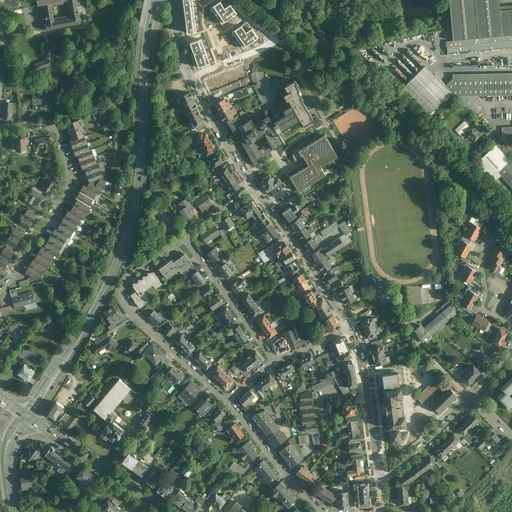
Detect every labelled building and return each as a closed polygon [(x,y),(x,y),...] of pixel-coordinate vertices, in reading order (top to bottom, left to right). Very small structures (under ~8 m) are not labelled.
[(35,0),(35,2),(38,1),(38,5),(36,6),(36,8),(36,9),(44,7),(47,24),(44,24),(45,30),(81,24),(79,12),(78,6),(76,0),(35,0)] [(182,0),(187,33),(197,32),(192,0),(182,0)] [(511,6),(501,8),(500,0),(448,0),(452,26),(446,26),(448,54),(511,48),(511,6)] [(220,1),(211,8),(222,24),(237,13),(230,4),(224,8),(220,1)] [(241,25),(232,32),(243,48),(258,38),(252,28),(246,32),(241,25)] [(201,39),(190,43),(199,68),(210,63),(201,39)] [(240,50),(226,56),(227,60),(241,54),(240,50)] [(49,59),(35,64),(37,70),(51,65),(49,59)] [(433,116),(453,96),(511,95),(511,74),(453,75),(453,79),(444,87),(425,68),(404,88),(433,116)] [(256,72),(251,74),(253,85),(259,84),(256,72)] [(299,91),(296,85),(297,84),(295,80),(284,87),(288,93),(284,95),(287,101),(291,106),(293,111),(294,110),(300,120),(304,126),(306,130),(316,125),(314,120),(301,99),(302,98),(298,92),(299,91)] [(205,91),(209,101),(235,91),(232,82),(215,89),(214,87),(205,91)] [(169,84),(165,86),(170,97),(174,95),(169,84)] [(259,84),(254,86),(262,104),(267,102),(259,84)] [(234,93),(237,100),(250,95),(247,88),(234,93)] [(190,92),(179,97),(181,102),(183,105),(193,100),(190,92)] [(56,93),(33,94),(33,103),(42,103),(42,106),(49,106),(49,103),(56,103),(56,93)] [(221,101),(218,102),(214,104),(217,110),(217,111),(218,112),(219,113),(229,108),(231,107),(228,101),(226,102),(224,99),(221,102),(221,101)] [(193,100),(183,105),(183,107),(187,113),(197,108),(193,100)] [(251,119),(246,122),(246,123),(243,125),(238,116),(234,117),(227,121),(227,122),(228,122),(239,140),(238,140),(239,140),(240,140),(249,155),(249,156),(253,162),(255,165),(261,161),(264,159),(262,156),(262,157),(260,153),(253,141),(265,134),(272,146),(274,149),(284,143),(278,133),(300,120),(294,110),(293,111),(291,106),(284,110),(286,115),(272,123),(268,116),(258,122),(259,124),(255,126),(251,119)] [(197,108),(187,113),(190,120),(200,115),(197,108)] [(229,108),(219,113),(224,122),(227,121),(234,117),(233,114),(235,113),(232,109),(230,110),(229,108)] [(112,109),(106,111),(109,120),(115,118),(112,109)] [(8,111),(5,110),(5,111),(3,119),(11,120),(13,111),(12,111),(12,112),(8,111)] [(99,114),(94,116),(97,124),(102,122),(99,114)] [(200,115),(190,120),(192,124),(190,124),(193,128),(194,128),(199,125),(199,126),(202,125),(201,124),(204,122),(200,115)] [(80,120),(67,124),(72,141),(85,136),(86,136),(80,120)] [(465,120),(455,130),(461,137),(464,134),(473,144),(483,135),(473,125),(471,127),(465,120)] [(511,136),(511,127),(502,127),(502,137),(511,136)] [(203,135),(202,132),(196,136),(198,140),(196,141),(198,143),(199,142),(201,146),(210,141),(208,137),(208,136),(207,134),(206,134),(205,133),(203,135)] [(298,172),(290,177),(299,191),(302,189),(304,191),(310,188),(308,185),(325,175),(321,169),(320,167),(337,157),(324,135),(303,146),(303,144),(291,152),(294,161),(304,158),(308,165),(298,171),(298,172)] [(72,141),(70,141),(70,142),(71,142),(73,148),(73,149),(73,148),(75,155),(75,156),(77,155),(90,150),(85,136),(72,141)] [(49,137),(35,140),(36,145),(37,148),(41,147),(42,147),(44,147),(45,152),(44,152),(44,153),(52,151),(50,142),(49,137)] [(25,138),(16,139),(17,151),(26,151),(26,147),(25,138)] [(210,141),(201,146),(197,148),(201,146),(203,149),(202,150),(204,154),(205,153),(207,155),(213,152),(211,149),(214,148),(214,147),(213,145),(212,145),(210,141)] [(508,154),(511,151),(506,145),(503,147),(508,154)] [(511,161),(496,146),(478,163),(494,181),(500,175),(511,186),(511,161)] [(272,150),(270,147),(260,153),(262,157),(262,156),(272,150)] [(90,150),(77,155),(80,162),(82,169),(84,168),(97,164),(91,149),(90,150)] [(219,155),(211,159),(212,163),(211,163),(213,167),(215,166),(223,162),(221,158),(221,157),(220,155),(219,155)] [(97,164),(84,168),(87,175),(89,182),(101,178),(103,178),(99,163),(97,164)] [(226,167),(218,173),(220,176),(213,179),(215,183),(223,178),(230,173),(226,167)] [(230,173),(223,178),(225,182),(222,184),(224,187),(227,185),(235,180),(232,176),(233,176),(232,174),(231,174),(230,173)] [(270,174),(262,179),(263,180),(261,182),(268,192),(282,182),(278,177),(275,178),(274,176),(272,177),(270,174)] [(101,178),(89,182),(88,184),(87,187),(97,193),(98,194),(106,181),(101,178)] [(56,184),(48,179),(42,189),(47,192),(50,194),(56,184)] [(239,187),(235,180),(227,185),(229,188),(230,188),(232,192),(233,191),(240,187),(239,187)] [(87,187),(84,185),(80,191),(80,192),(76,198),(78,199),(89,206),(97,193),(87,187)] [(32,189),(29,193),(37,198),(32,206),(40,211),(47,199),(41,195),(32,189)] [(205,193),(195,201),(202,211),(212,203),(208,196),(206,193),(205,193)] [(294,194),(287,199),(291,204),(298,200),(294,194)] [(89,206),(78,199),(70,212),(81,218),(81,219),(83,220),(91,207),(89,206)] [(189,204),(185,199),(179,203),(179,204),(181,203),(184,208),(179,211),(184,217),(183,218),(185,221),(193,216),(190,212),(193,210),(189,204)] [(251,200),(241,208),(241,209),(244,213),(243,214),(244,214),(245,213),(248,217),(248,218),(252,215),(255,219),(261,214),(251,200)] [(310,204),(301,211),(301,212),(302,213),(312,207),(310,204)] [(291,208),(282,214),(289,222),(297,216),(295,213),(298,210),(295,206),(292,209),(291,208)] [(34,214),(28,211),(26,214),(25,213),(23,217),(32,222),(35,219),(33,218),(35,215),(34,214)] [(81,218),(70,212),(69,211),(65,217),(77,225),(81,219),(81,218)] [(261,214),(255,219),(257,221),(254,224),(257,228),(268,220),(263,213),(261,214)] [(32,222),(23,217),(21,220),(22,221),(20,224),(26,228),(27,228),(28,226),(30,227),(32,222)] [(77,225),(65,217),(61,224),(73,231),(77,225)] [(229,217),(221,222),(225,228),(226,230),(234,224),(229,217)] [(296,232),(305,226),(301,220),(302,219),(300,217),(290,224),(293,228),(294,228),(296,231),(296,232)] [(268,220),(257,228),(259,231),(260,233),(263,230),(265,232),(273,226),(268,220)] [(336,221),(320,231),(324,236),(339,226),(336,221)] [(351,232),(344,221),(339,225),(345,234),(346,235),(347,235),(351,232)] [(473,224),(470,222),(468,225),(470,226),(469,229),(478,234),(481,228),(473,224)] [(73,231),(61,224),(57,230),(68,237),(69,238),(73,231)] [(215,226),(201,236),(206,243),(220,233),(219,231),(215,226)] [(265,232),(262,234),(265,238),(264,238),(267,242),(270,240),(279,234),(273,226),(265,232)] [(305,228),(297,233),(303,242),(311,236),(310,234),(313,232),(310,227),(307,230),(305,228)] [(21,232),(16,229),(14,232),(12,232),(10,235),(20,240),(22,237),(21,236),(22,233),(21,232)] [(68,237),(57,230),(55,229),(51,235),(64,243),(68,237)] [(478,234),(469,229),(465,235),(466,236),(472,239),(474,240),(478,234)] [(332,243),(323,249),(328,256),(351,241),(347,235),(346,235),(345,234),(332,242),(332,243)] [(20,240),(10,235),(8,238),(10,239),(7,242),(13,246),(14,246),(16,243),(17,244),(20,240)] [(64,243),(51,235),(47,242),(60,250),(64,243)] [(303,243),(309,251),(317,245),(315,242),(316,242),(315,239),(314,240),(312,237),(303,243)] [(469,244),(463,241),(462,240),(459,247),(468,252),(471,246),(469,244)] [(60,250),(47,242),(44,248),(55,255),(56,256),(60,250)] [(281,257),(291,251),(285,242),(282,245),(281,244),(277,247),(277,248),(275,249),(278,253),(277,253),(278,255),(277,255),(279,258),(281,257)] [(55,255),(44,248),(42,247),(38,254),(38,253),(38,254),(34,260),(46,267),(47,268),(55,255)] [(322,247),(311,255),(317,264),(327,257),(328,256),(323,249),(322,247)] [(468,252),(459,247),(457,249),(458,251),(456,253),(462,256),(465,258),(468,252)] [(504,252),(495,247),(492,253),(494,254),(501,258),(504,252)] [(221,256),(215,248),(207,253),(213,261),(221,256)] [(5,249),(3,252),(2,251),(0,255),(9,260),(12,257),(10,256),(12,253),(11,252),(5,249)] [(263,251),(258,254),(264,263),(269,260),(263,251)] [(291,251),(281,257),(282,259),(278,262),(280,266),(284,263),(285,262),(286,264),(295,258),(291,251)] [(191,261),(185,253),(180,257),(179,258),(173,262),(179,270),(181,273),(188,269),(193,265),(190,262),(191,261)] [(9,260),(0,255),(0,254),(0,264),(3,266),(4,266),(6,263),(7,264),(9,260)] [(501,258),(494,254),(491,260),(492,261),(500,265),(503,259),(501,258)] [(327,257),(317,264),(319,267),(321,270),(323,273),(331,267),(329,264),(333,262),(330,258),(329,259),(327,257)] [(46,267),(34,260),(33,259),(33,260),(29,266),(26,272),(25,272),(25,273),(36,279),(38,279),(41,273),(42,274),(46,267)] [(179,270),(173,262),(172,259),(159,269),(162,273),(163,273),(165,276),(167,279),(179,270)] [(295,261),(283,268),(285,272),(287,271),(288,274),(289,274),(290,275),(299,269),(297,266),(297,265),(297,266),(294,262),(295,262),(295,261)] [(500,265),(492,261),(489,267),(494,270),(498,272),(502,266),(500,265)] [(225,263),(218,269),(225,278),(233,273),(228,267),(229,266),(227,263),(226,264),(225,263)] [(334,272),(338,270),(336,267),(332,269),(324,274),(330,283),(338,278),(334,272)] [(473,269),(468,267),(467,269),(465,270),(464,272),(473,277),(477,271),(473,269)] [(205,281),(198,271),(191,276),(191,275),(199,285),(198,285),(200,284),(205,281)] [(143,279),(148,288),(153,285),(156,288),(162,284),(157,277),(153,272),(152,272),(153,272),(143,279)] [(473,277),(464,272),(462,275),(463,276),(462,279),(468,283),(470,284),(473,277)] [(297,285),(305,280),(301,274),(293,279),(297,285)] [(389,284),(374,275),(362,279),(364,286),(374,282),(383,287),(386,301),(393,299),(389,284)] [(335,292),(344,288),(341,283),(345,281),(345,280),(346,280),(346,278),(331,285),(335,292)] [(148,288),(143,279),(133,286),(136,291),(143,291),(148,288)] [(243,279),(238,283),(237,281),(231,285),(236,293),(242,289),(242,288),(247,284),(243,279)] [(297,285),(301,291),(309,286),(305,280),(297,285)] [(200,292),(204,298),(214,291),(210,285),(203,290),(200,292)] [(335,292),(336,294),(340,293),(342,297),(352,293),(349,286),(344,288),(335,292)] [(477,295),(470,291),(469,290),(466,296),(475,302),(479,295),(477,295)] [(143,291),(136,291),(130,295),(140,308),(150,301),(143,291)] [(311,304),(317,300),(315,297),(313,294),(311,291),(303,296),(309,305),(311,304)] [(24,294),(11,298),(14,306),(26,303),(26,305),(35,302),(33,293),(24,296),(24,294)] [(254,302),(248,293),(241,299),(243,302),(242,302),(245,305),(247,307),(254,302)] [(345,304),(355,299),(352,293),(342,297),(344,302),(343,302),(343,304),(345,303),(345,304)] [(475,302),(466,296),(464,300),(464,302),(462,305),(471,310),(475,302)] [(218,297),(208,304),(213,310),(217,307),(219,305),(222,303),(218,297)] [(318,300),(317,300),(311,304),(314,309),(316,307),(318,309),(326,304),(322,299),(320,301),(319,300),(318,300)] [(449,300),(441,307),(437,311),(439,314),(442,312),(451,303),(449,300)] [(261,311),(254,302),(247,307),(249,310),(248,310),(251,314),(251,313),(253,316),(261,311)] [(453,305),(451,303),(442,312),(449,320),(456,314),(455,307),(454,306),(453,305)] [(320,314),(323,318),(327,315),(331,312),(326,304),(318,309),(320,313),(320,314)] [(114,306),(104,312),(111,324),(111,325),(114,323),(122,318),(114,306)] [(226,307),(223,309),(223,308),(220,310),(221,311),(219,313),(221,316),(218,318),(221,322),(224,319),(231,314),(228,311),(229,310),(227,308),(226,308),(226,307)] [(163,318),(154,310),(151,314),(148,317),(157,325),(163,318)] [(439,314),(424,328),(431,335),(433,333),(435,335),(450,321),(449,320),(442,312),(439,314)] [(233,317),(231,314),(224,319),(228,326),(231,324),(232,325),(234,323),(233,322),(235,321),(235,320),(236,319),(234,317),(233,317)] [(318,332),(320,337),(339,328),(340,327),(340,325),(333,314),(328,317),(327,315),(323,318),(321,319),(327,328),(318,332)] [(483,318),(477,314),(476,316),(472,323),(473,323),(472,324),(478,327),(483,318)] [(264,315),(256,320),(259,323),(258,324),(261,327),(263,329),(270,324),(264,315)] [(361,322),(364,330),(374,325),(373,323),(374,322),(372,318),(369,319),(368,318),(364,320),(365,321),(361,322)] [(489,321),(483,318),(478,327),(484,330),(485,329),(488,322),(489,321)] [(28,321),(9,327),(11,333),(26,328),(30,331),(34,327),(28,321)] [(173,326),(170,324),(166,329),(164,331),(170,336),(172,334),(173,335),(178,329),(174,325),(173,326)] [(270,324),(263,329),(265,332),(264,332),(267,335),(269,338),(277,332),(270,324)] [(421,324),(414,330),(417,334),(424,328),(421,324)] [(239,325),(237,327),(236,326),(234,328),(234,329),(232,330),(234,332),(232,333),(235,338),(244,332),(239,325)] [(374,325),(364,330),(368,338),(371,336),(372,337),(376,336),(375,334),(379,333),(377,328),(376,329),(374,325)] [(295,328),(284,333),(291,349),(296,347),(297,346),(295,342),(300,340),(295,328)] [(431,335),(424,328),(417,334),(416,334),(423,342),(431,336),(431,335)] [(502,331),(500,329),(492,342),(494,344),(494,345),(496,346),(497,345),(499,346),(501,343),(502,343),(505,337),(507,333),(504,332),(505,331),(503,329),(502,331)] [(244,332),(235,338),(236,337),(241,344),(248,338),(249,337),(247,335),(246,335),(244,332)] [(300,340),(295,342),(297,346),(296,347),(320,337),(318,332),(300,340)] [(183,335),(181,334),(175,341),(183,348),(189,342),(189,341),(184,337),(185,336),(184,334),(183,335)] [(108,339),(95,347),(97,350),(98,352),(107,347),(112,351),(118,344),(110,337),(108,339)] [(283,350),(275,337),(270,340),(278,352),(283,350)] [(344,337),(333,342),(338,354),(340,353),(349,349),(344,337)] [(132,340),(124,349),(129,353),(137,345),(132,340)] [(189,342),(183,348),(186,351),(185,352),(188,354),(189,353),(189,354),(195,347),(189,342)] [(147,343),(140,350),(143,353),(150,346),(147,343)] [(143,353),(146,357),(147,356),(153,361),(155,360),(158,363),(161,360),(166,355),(152,343),(150,346),(143,353)] [(371,349),(373,356),(383,354),(383,351),(384,351),(383,346),(379,347),(379,346),(375,346),(375,348),(371,349)] [(349,349),(340,353),(341,356),(343,361),(350,358),(352,357),(349,349)] [(256,351),(247,357),(254,366),(257,363),(258,364),(260,362),(260,361),(262,359),(256,351)] [(203,356),(200,352),(194,358),(200,364),(205,358),(203,356)] [(330,352),(316,358),(318,363),(332,357),(330,352)] [(490,359),(483,353),(480,356),(479,358),(477,361),(485,366),(488,363),(491,360),(490,360),(490,359)] [(373,356),(374,365),(378,364),(378,365),(383,364),(382,363),(386,363),(385,358),(384,358),(383,354),(373,356)] [(172,361),(166,355),(161,360),(168,366),(172,361)] [(311,355),(304,358),(307,365),(309,368),(313,367),(311,363),(314,362),(311,355)] [(254,366),(247,357),(243,361),(245,363),(242,365),(243,366),(242,367),(243,369),(245,369),(247,371),(249,372),(250,371),(250,369),(254,366)] [(208,360),(205,358),(200,364),(206,369),(212,363),(208,360)] [(304,358),(297,361),(300,368),(302,367),(304,370),(309,368),(307,365),(304,358)] [(343,361),(338,363),(339,365),(336,367),(337,370),(340,369),(343,368),(345,372),(346,372),(354,368),(355,368),(351,360),(350,358),(343,361)] [(238,362),(231,368),(237,374),(241,370),(239,367),(241,365),(238,362)] [(292,363),(284,366),(287,374),(295,371),(292,363)] [(34,372),(24,364),(18,374),(32,384),(33,384),(36,379),(34,378),(37,374),(34,372)] [(226,374),(218,366),(213,370),(215,372),(213,375),(212,376),(215,378),(216,378),(219,381),(226,374)] [(284,366),(277,370),(280,377),(287,374),(284,366)] [(476,368),(473,366),(470,369),(468,367),(465,370),(474,379),(477,376),(478,376),(480,374),(480,373),(479,373),(480,373),(478,371),(479,370),(477,367),(476,368)] [(178,373),(172,368),(167,374),(176,383),(184,375),(180,371),(178,373)] [(354,368),(346,372),(348,388),(357,386),(354,368)] [(337,370),(331,373),(333,377),(342,373),(340,369),(337,370)] [(474,379),(465,370),(462,373),(464,375),(464,376),(461,379),(464,381),(463,382),(465,384),(466,383),(468,385),(469,385),(470,385),(471,383),(471,382),(474,379)] [(398,373),(382,375),(383,387),(390,386),(390,389),(394,389),(393,386),(399,385),(398,373)] [(234,381),(226,374),(219,381),(226,388),(229,385),(229,386),(234,381)] [(275,381),(270,374),(269,374),(268,374),(266,375),(266,377),(263,379),(269,386),(270,385),(271,387),(274,385),(272,383),(275,381)] [(511,374),(496,389),(499,392),(494,396),(508,410),(511,406),(511,374)] [(333,378),(336,382),(340,389),(343,388),(345,386),(338,375),(333,378)] [(184,377),(178,383),(182,387),(188,380),(184,377)] [(327,380),(311,387),(315,392),(317,391),(320,389),(320,390),(322,388),(323,389),(325,387),(325,388),(328,386),(330,385),(331,385),(333,384),(336,382),(333,378),(333,377),(327,380)] [(119,379),(94,410),(105,419),(108,415),(110,417),(112,418),(111,419),(112,419),(111,421),(113,422),(118,416),(112,411),(122,398),(128,403),(137,393),(119,379)] [(263,379),(260,382),(258,381),(257,383),(257,384),(256,384),(262,392),(269,386),(263,379)] [(448,386),(445,389),(434,379),(416,397),(424,405),(429,401),(431,403),(430,404),(439,414),(457,396),(448,386)] [(191,381),(178,395),(183,400),(196,386),(191,381)] [(303,382),(292,386),(296,393),(306,389),(303,382)] [(82,386),(71,398),(72,399),(76,402),(87,390),(82,386)] [(196,386),(183,400),(183,401),(187,405),(188,405),(192,400),(196,396),(201,390),(196,386)] [(390,389),(383,390),(385,400),(386,404),(385,404),(386,414),(387,414),(388,418),(387,418),(388,428),(394,427),(397,427),(406,426),(404,416),(403,416),(402,411),(403,410),(402,403),(401,403),(400,398),(402,398),(401,388),(394,389),(390,389)] [(249,390),(239,400),(245,406),(248,403),(251,405),(258,398),(255,396),(249,390)] [(312,393),(304,394),(300,395),(301,402),(311,400),(313,400),(312,393)] [(84,403),(88,407),(95,400),(91,396),(84,403)] [(207,399),(204,401),(202,399),(199,402),(194,407),(198,411),(202,414),(203,413),(205,412),(205,411),(207,409),(208,410),(214,404),(207,397),(206,398),(207,399)] [(347,413),(357,412),(357,407),(358,406),(358,401),(352,401),(351,399),(345,400),(345,402),(344,402),(344,410),(346,410),(347,413)] [(311,400),(301,402),(299,402),(300,410),(302,410),(302,409),(312,408),(311,400)] [(283,411),(278,401),(273,403),(277,414),(283,411)] [(56,403),(48,413),(48,414),(48,415),(54,419),(58,421),(61,416),(59,414),(61,411),(64,407),(62,406),(57,403),(57,402),(56,403)] [(312,408),(302,409),(302,410),(303,417),(313,416),(315,416),(313,408),(312,408)] [(218,409),(211,416),(216,421),(217,422),(220,419),(222,416),(223,417),(225,414),(222,411),(221,412),(218,409)] [(265,409),(262,412),(261,411),(259,412),(258,412),(257,413),(256,413),(252,416),(260,427),(261,426),(271,418),(265,409)] [(72,416),(67,423),(66,422),(64,424),(65,425),(64,426),(70,430),(79,417),(78,416),(80,413),(77,411),(74,414),(72,416)] [(149,411),(139,424),(144,427),(154,414),(149,411)] [(66,413),(58,421),(63,425),(73,413),(72,412),(70,415),(69,416),(66,413)] [(481,419),(474,412),(470,417),(476,423),(481,419)] [(350,438),(362,437),(362,434),(362,430),(359,430),(358,419),(361,419),(361,417),(360,413),(347,414),(348,419),(343,419),(343,424),(348,424),(349,429),(344,430),(344,435),(350,434),(350,438)] [(313,416),(303,417),(301,417),(303,425),(304,425),(314,424),(313,416)] [(113,422),(111,421),(112,419),(111,419),(108,417),(100,429),(103,431),(100,434),(106,438),(111,442),(111,443),(112,443),(112,444),(113,444),(114,444),(115,444),(115,443),(116,442),(119,437),(121,435),(122,436),(125,431),(123,430),(124,430),(113,422)] [(476,423),(470,417),(466,421),(472,427),(476,423)] [(271,418),(261,426),(268,436),(278,428),(278,429),(279,428),(271,418)] [(224,423),(220,419),(217,422),(216,421),(215,423),(216,424),(215,425),(217,427),(224,423)] [(472,427),(466,421),(462,424),(468,430),(472,427)] [(238,427),(235,423),(226,430),(229,434),(230,432),(237,441),(244,435),(241,431),(238,427)] [(314,424),(304,425),(305,432),(317,431),(316,423),(314,424)] [(468,430),(462,424),(458,429),(464,435),(468,430)] [(397,427),(394,427),(394,431),(389,432),(390,443),(400,442),(399,436),(399,431),(398,431),(397,427)] [(278,428),(268,436),(276,447),(281,443),(286,438),(278,429),(278,428)] [(460,439),(453,433),(448,438),(456,445),(459,442),(458,441),(460,439)] [(497,434),(496,433),(495,433),(494,433),(489,438),(491,440),(490,441),(493,445),(499,438),(496,435),(497,435),(497,434)] [(456,445),(448,438),(444,442),(450,448),(451,449),(456,445)] [(350,441),(351,450),(363,449),(362,440),(350,441)] [(248,441),(237,450),(240,453),(239,454),(244,461),(245,460),(248,463),(258,455),(248,441)] [(302,458),(291,442),(284,447),(280,451),(292,467),(302,458)] [(450,448),(444,442),(440,446),(446,452),(450,448)] [(55,449),(52,447),(52,446),(51,446),(51,447),(46,455),(45,455),(46,455),(45,456),(47,458),(48,457),(54,461),(55,460),(61,452),(60,452),(56,449),(55,449)] [(446,452),(440,446),(435,451),(444,460),(447,457),(444,454),(446,452)] [(40,453),(31,447),(24,457),(29,460),(32,462),(36,457),(37,458),(40,453)] [(128,454),(123,461),(127,464),(129,466),(132,468),(138,460),(135,458),(136,456),(134,454),(134,453),(130,451),(128,454)] [(352,478),(367,476),(367,473),(367,469),(364,469),(363,457),(365,457),(365,454),(365,451),(353,452),(354,457),(348,457),(349,463),(354,462),(355,466),(349,467),(350,473),(351,473),(352,478)] [(61,452),(55,460),(58,462),(61,465),(60,467),(66,471),(71,463),(72,460),(61,452)] [(156,453),(150,460),(155,464),(160,456),(156,453)] [(430,455),(424,460),(429,467),(435,462),(430,455)] [(496,457),(491,463),(494,466),(500,461),(496,457)] [(145,463),(141,460),(140,461),(138,460),(132,468),(136,471),(138,473),(142,475),(148,467),(144,464),(145,463)] [(271,470),(263,460),(261,462),(261,463),(259,465),(260,466),(255,469),(258,473),(262,470),(265,475),(266,474),(271,470)] [(429,467),(424,460),(419,463),(425,470),(429,467)] [(234,462),(229,469),(233,472),(238,465),(234,462)] [(188,463),(182,472),(187,477),(194,467),(188,463)] [(425,470),(419,463),(415,467),(420,474),(425,470)] [(154,473),(151,471),(144,480),(142,482),(142,483),(144,484),(146,484),(147,482),(153,487),(162,475),(160,473),(162,469),(159,467),(154,473)] [(304,479),(309,472),(302,467),(296,474),(304,479)] [(420,474),(415,467),(407,473),(412,480),(420,474)] [(95,489),(89,484),(94,476),(95,476),(94,476),(90,473),(90,472),(88,471),(83,468),(77,476),(77,477),(80,479),(79,480),(83,482),(80,486),(88,492),(84,499),(87,501),(95,489)] [(271,470),(266,474),(265,475),(263,477),(267,482),(267,483),(271,479),(272,480),(273,480),(277,477),(271,470)] [(309,472),(304,479),(311,484),(317,477),(309,472)] [(407,473),(398,479),(397,479),(395,487),(398,487),(398,492),(407,491),(407,490),(408,490),(409,483),(412,480),(407,473)] [(21,479),(22,490),(28,489),(27,486),(32,486),(31,478),(28,478),(21,479)] [(174,484),(168,480),(166,484),(164,483),(164,482),(163,482),(163,483),(158,490),(157,490),(158,491),(160,492),(164,495),(166,496),(167,497),(167,496),(172,489),(172,488),(171,488),(174,484)] [(286,487),(281,482),(271,492),(276,497),(276,496),(279,499),(280,499),(288,491),(286,488),(286,487)] [(368,482),(364,483),(360,483),(353,484),(354,489),(357,489),(358,495),(369,494),(369,490),(370,490),(369,482),(368,482)] [(323,498),(328,490),(320,486),(316,493),(323,498)] [(184,493),(180,490),(173,500),(172,501),(173,501),(181,506),(181,507),(188,498),(186,497),(186,496),(184,493)] [(328,490),(323,498),(331,503),(336,495),(328,490)] [(219,496),(216,494),(215,494),(212,491),(206,499),(210,502),(205,509),(209,511),(213,505),(219,509),(225,501),(225,500),(228,496),(224,493),(222,496),(220,495),(219,496)] [(288,491),(280,499),(283,503),(284,502),(288,506),(287,507),(293,501),(296,499),(291,494),(288,491),(289,491),(288,491)] [(347,491),(341,492),(341,493),(337,493),(338,508),(348,508),(348,507),(347,491)] [(190,498),(188,497),(188,498),(181,507),(182,507),(187,511),(194,501),(199,495),(197,493),(195,497),(193,495),(190,498)] [(369,494),(358,495),(358,501),(355,502),(356,507),(363,506),(371,506),(371,505),(370,498),(369,498),(369,494)] [(199,495),(194,501),(187,511),(189,511),(196,511),(202,505),(201,504),(206,498),(202,496),(201,497),(199,495)] [(408,497),(399,498),(399,505),(411,504),(411,497),(408,497)] [(118,505),(112,501),(111,502),(108,500),(101,509),(100,511),(98,509),(96,511),(118,511),(120,509),(117,506),(118,505)] [(244,511),(242,510),(241,511),(240,509),(242,506),(236,501),(233,505),(228,511),(229,511),(244,511)]
